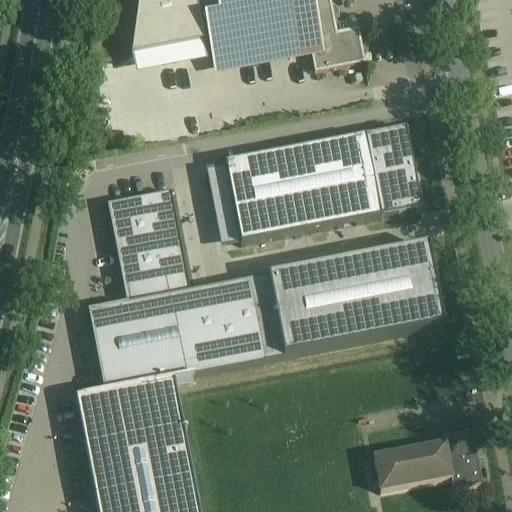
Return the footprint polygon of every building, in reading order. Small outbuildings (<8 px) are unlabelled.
[(215,0),(220,23),(210,26),(213,43),(230,40),(233,59),(308,45),(314,77),(365,67),(358,33),(336,37),(334,26),(337,22),(335,13),(331,10),(329,0),(215,0)] [(405,134),(203,173),(221,252),(421,215),(405,134)] [(170,197),(108,209),(128,310),(190,299),(170,197)] [(128,310),(89,318),(104,398),(193,381),(445,334),(430,254),(190,299),(128,310)] [(193,381),(104,398),(104,399),(75,404),(96,511),(198,511),(174,387),(193,383),(193,381)] [(472,435),(443,441),(444,449),(445,449),(452,483),(451,484),(453,494),(482,488),(472,435)] [(444,449),(373,463),(380,497),(451,484),(452,483),(445,449),(444,449)]
